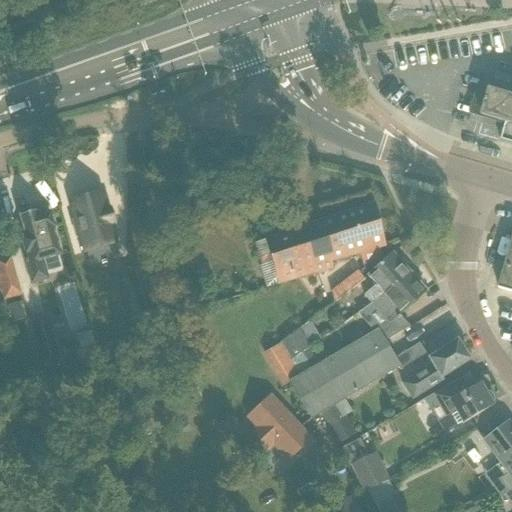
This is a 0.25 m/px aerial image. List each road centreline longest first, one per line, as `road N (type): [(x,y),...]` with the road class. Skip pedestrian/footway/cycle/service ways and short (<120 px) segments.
road 1 (unclassified): [(0,140),(116,117),(295,101)]
road 2 (primary): [(0,100),(231,17)]
road 3 (residential): [(511,377),(460,291),(457,241),(476,177)]
road 4 (tertiary): [(476,177),(340,131),(295,101)]
